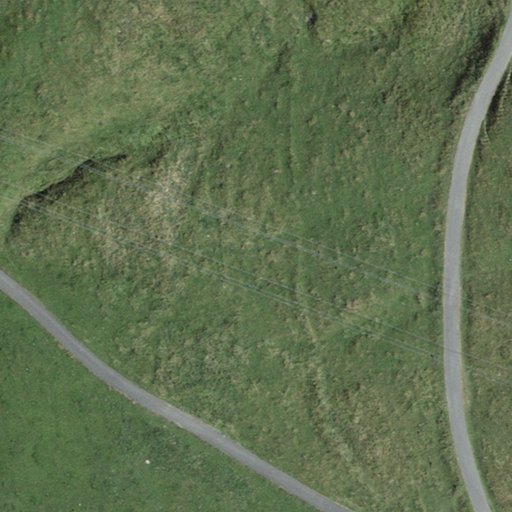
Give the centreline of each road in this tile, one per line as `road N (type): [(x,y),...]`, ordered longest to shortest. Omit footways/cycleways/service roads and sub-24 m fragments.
road 1 (unclassified): [(511,32),(467,135),(451,252),(459,434),(483,511)]
road 2 (unclassified): [(338,511),(118,383),(0,277)]
